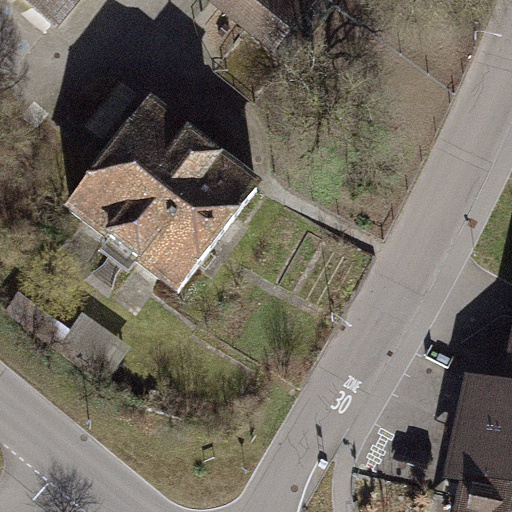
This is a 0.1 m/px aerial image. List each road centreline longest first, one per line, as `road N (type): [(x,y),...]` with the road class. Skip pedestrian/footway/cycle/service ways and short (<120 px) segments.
road 1 (residential): [(267,511),(407,268),(511,23)]
road 2 (tertiary): [(135,511),(0,401)]
